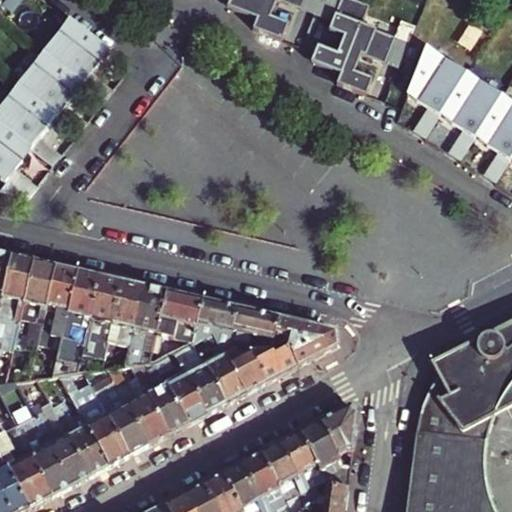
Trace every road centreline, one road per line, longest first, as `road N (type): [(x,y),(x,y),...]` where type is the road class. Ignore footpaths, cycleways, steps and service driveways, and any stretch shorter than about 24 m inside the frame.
road 1 (residential): [(24,232),(364,312),(396,350)]
road 2 (residential): [(511,219),(199,13)]
road 3 (residential): [(396,350),(94,511)]
road 4 (residential): [(24,232),(157,66)]
road 5 (residential): [(396,350),(377,511)]
road 6 (residential): [(511,291),(396,350)]
